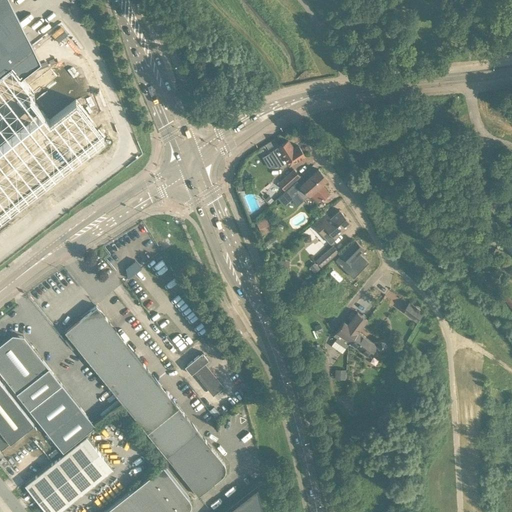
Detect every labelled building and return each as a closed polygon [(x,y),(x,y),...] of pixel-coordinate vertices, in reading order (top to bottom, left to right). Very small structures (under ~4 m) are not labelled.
[(0,0),(0,72),(11,64),(32,48),(0,7),(0,5),(7,0),(0,0)] [(11,64),(0,72),(0,218),(104,137),(76,101),(49,122),(30,98),(57,77),(51,69),(28,86),(11,64)] [(281,169),(289,164),(290,164),(304,155),(298,145),(293,149),(288,140),(278,146),(270,152),(281,169)] [(285,190),(299,176),(294,170),(279,184),(285,190)] [(299,179),(289,189),(295,195),(296,193),(303,200),(314,191),(322,200),(329,193),(320,185),(326,179),(318,170),(303,183),(299,179)] [(242,182),(237,182),(237,191),(243,191),(245,191),(244,181),(242,182)] [(270,204),(273,200),(269,196),(265,199),(270,204)] [(326,213),(313,224),(324,236),(329,231),(335,237),(350,223),(339,210),(330,218),(326,213)] [(266,218),(256,222),(261,235),(271,231),(266,218)] [(363,248),(355,240),(351,245),(336,260),(353,277),(369,262),(359,252),(363,248)] [(315,261),(321,267),(338,252),(333,246),(315,261)] [(127,267),(133,275),(143,267),(137,259),(127,267)] [(289,269),(289,262),(286,261),(277,261),(277,271),(289,271),(289,269)] [(314,273),(319,269),(314,263),(309,267),(314,273)] [(294,283),(292,288),(297,290),(300,291),(305,279),(297,276),(294,283)] [(322,283),(329,290),(336,283),(329,276),(322,283)] [(409,303),(404,310),(418,321),(423,313),(409,303)] [(84,355),(115,330),(96,306),(64,332),(84,355)] [(336,332),(350,342),(358,332),(367,320),(357,312),(348,325),(343,322),(336,332)] [(312,323),(318,334),(323,331),(317,320),(312,323)] [(137,357),(115,330),(84,355),(106,382),(137,357)] [(358,332),(350,342),(369,356),(375,348),(378,348),(379,349),(380,349),(381,349),(382,349),(383,349),(384,348),(385,348),(385,347),(386,347),(386,346),(386,345),(386,344),(386,343),(385,342),(384,341),(383,341),(382,340),(381,340),(380,340),(380,341),(379,341),(378,341),(378,342),(377,343),(374,344),(358,332)] [(63,451),(95,426),(24,337),(12,335),(0,344),(0,372),(29,410),(63,451)] [(194,372),(197,376),(208,368),(205,363),(209,360),(202,352),(185,367),(191,375),(194,372)] [(137,357),(106,382),(126,408),(158,382),(137,357)] [(334,379),(345,380),(345,370),(334,369),(334,379)] [(0,450),(1,451),(34,424),(0,382),(0,450)] [(158,382),(126,408),(147,433),(179,407),(158,382)] [(147,433),(167,458),(199,432),(179,407),(147,433)] [(214,407),(209,411),(216,420),(221,416),(214,407)] [(199,432),(167,458),(198,496),(214,483),(221,477),(223,475),(224,473),(225,471),(225,469),(225,466),(224,464),(223,462),(199,432)] [(86,436),(25,485),(46,511),(58,511),(112,469),(86,436)] [(139,484),(161,511),(185,511),(188,510),(190,508),(191,505),(191,501),(189,498),(163,465),(139,484)] [(122,511),(161,511),(139,484),(115,502),(122,511)] [(122,511),(115,502),(103,511),(122,511)]
